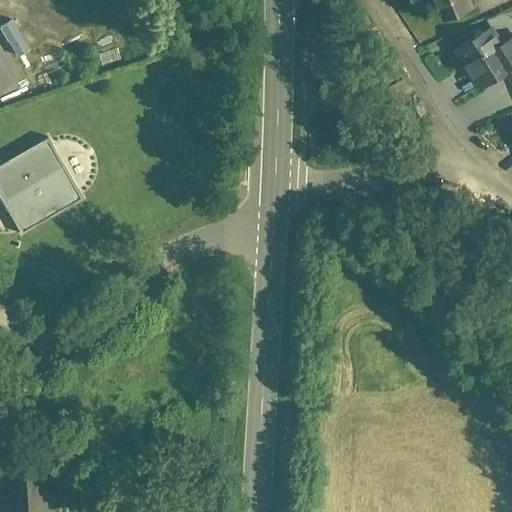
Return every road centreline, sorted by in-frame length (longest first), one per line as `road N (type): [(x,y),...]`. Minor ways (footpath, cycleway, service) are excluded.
road 1 (residential): [(0,327),(18,335),(69,327),(223,223),(273,204)]
road 2 (primary): [(258,511),(273,204)]
road 3 (residential): [(273,204),(350,179),(482,162)]
road 4 (primary): [(273,204),(278,0)]
road 5 (residential): [(360,0),(482,162)]
